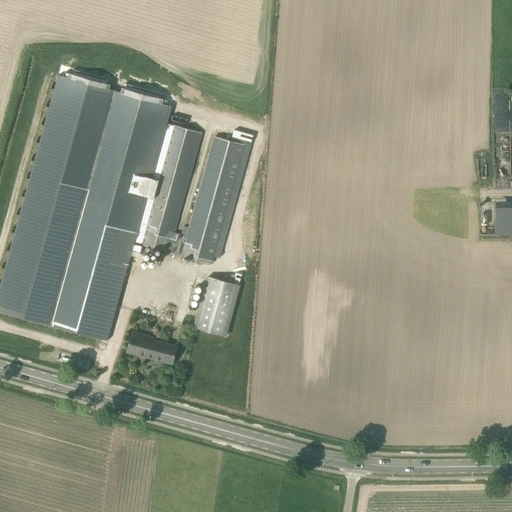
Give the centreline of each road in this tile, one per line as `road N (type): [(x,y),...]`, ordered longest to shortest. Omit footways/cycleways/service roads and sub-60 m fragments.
road 1 (primary): [(355,463),(0,366)]
road 2 (primary): [(511,466),(355,463)]
